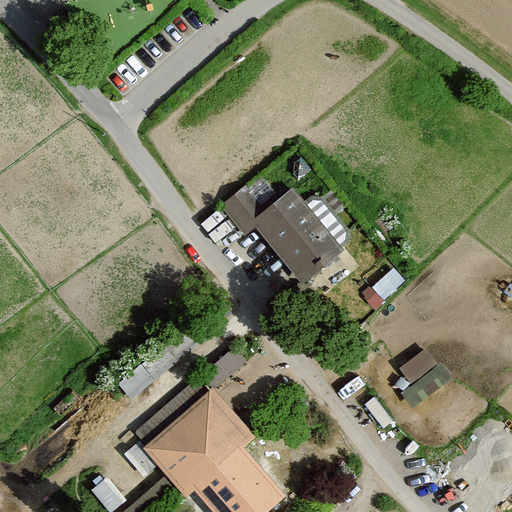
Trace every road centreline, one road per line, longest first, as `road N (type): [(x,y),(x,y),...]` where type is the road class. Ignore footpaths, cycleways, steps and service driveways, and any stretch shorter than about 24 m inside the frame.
road 1 (unclassified): [(114,124),(212,258),(420,511)]
road 2 (track): [(255,310),(57,485),(30,494),(0,479)]
road 3 (unclassified): [(114,124),(265,0)]
road 4 (residential): [(0,0),(114,124)]
road 5 (unclassified): [(383,0),(511,94)]
